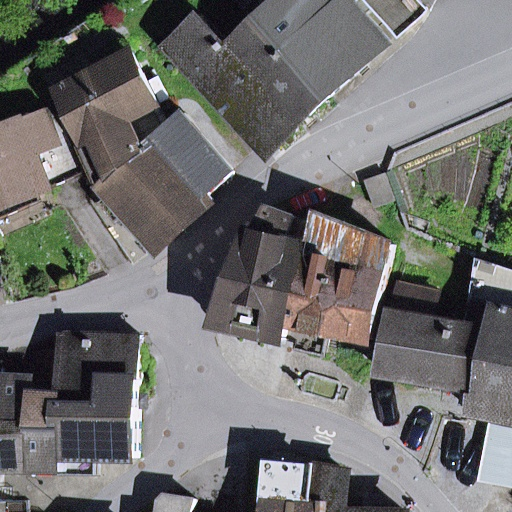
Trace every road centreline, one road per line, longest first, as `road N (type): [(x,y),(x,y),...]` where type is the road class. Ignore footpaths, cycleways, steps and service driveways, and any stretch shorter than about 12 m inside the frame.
road 1 (tertiary): [(158,285),(261,191),(309,161),(511,72)]
road 2 (residential): [(226,417),(267,417),(346,436),(392,461),(440,511)]
road 3 (tertiary): [(158,285),(0,335)]
road 4 (residential): [(107,511),(226,417)]
road 5 (residential): [(226,417),(158,285)]
